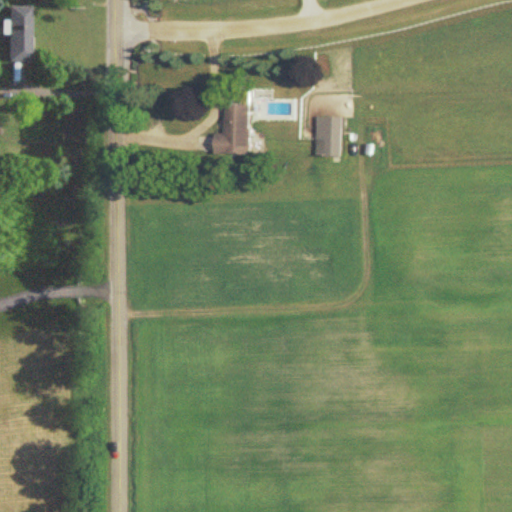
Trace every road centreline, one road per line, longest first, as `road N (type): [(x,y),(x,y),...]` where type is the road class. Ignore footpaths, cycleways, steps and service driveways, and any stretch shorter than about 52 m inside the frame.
road 1 (residential): [(116,0),(120,511)]
road 2 (residential): [(117,26),(291,25),(397,0)]
